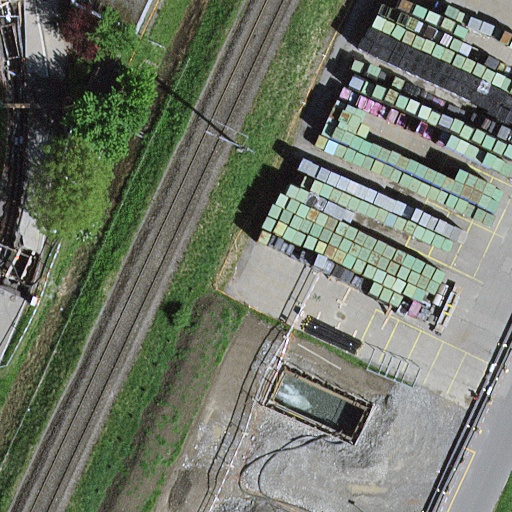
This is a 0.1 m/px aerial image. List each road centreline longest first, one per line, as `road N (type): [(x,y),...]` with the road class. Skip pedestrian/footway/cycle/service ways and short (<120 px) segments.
road 1 (residential): [(15,0),(33,122),(30,187),(0,294)]
road 2 (residential): [(456,511),(511,389)]
